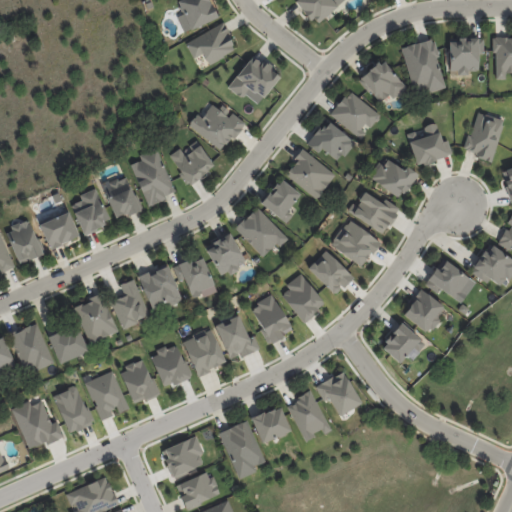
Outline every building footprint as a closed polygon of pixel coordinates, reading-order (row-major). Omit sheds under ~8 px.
[(210,0),(212,6),(214,5),(220,18),(193,31),(180,2),(184,0),(210,0)] [(312,18),(298,1),(299,0),(340,0),(342,2),(339,4),(340,6),(321,22),(316,17),(313,19),(312,18)] [(147,4),(153,2),(155,7),(150,10),(147,4)] [(225,23),(232,35),(230,36),(236,45),(234,47),(236,51),(211,65),(205,54),(195,59),(187,45),(225,23)] [(511,39),(511,74),(506,74),(506,80),(497,80),(497,53),(494,53),(494,38),(509,38),(509,39),(511,39)] [(417,91),(404,48),(433,39),(434,43),(437,42),(441,56),(439,57),(448,87),(430,92),(429,88),(417,91)] [(472,76),(462,76),(462,71),(453,71),(453,39),(463,39),(483,39),(487,39),(487,54),(484,54),(484,70),(479,70),(479,72),(473,72),(473,70),(472,70),(472,76)] [(255,57),(262,64),(265,60),(276,70),(275,71),(282,77),(265,98),(258,91),(256,93),(250,89),(242,99),(229,87),(254,57),(255,57)] [(374,93),(371,90),(369,91),(360,80),(381,62),(384,65),(388,62),(409,87),(395,99),(391,94),(382,102),(374,93)] [(203,82),(206,78),(211,83),(208,86),(203,82)] [(363,139),(332,114),(338,106),(337,105),(345,95),(348,98),(353,92),(382,115),(372,127),(367,124),(363,129),(369,133),(364,140),(363,139)] [(233,113),(246,123),(243,128),(244,129),(236,139),(234,137),(228,145),(226,143),(221,150),(190,125),(192,123),(192,122),(195,119),(196,119),(199,115),(203,118),(209,111),(208,111),(213,104),(229,117),(233,113)] [(488,116),(506,121),(493,162),(481,159),(482,156),(465,151),(469,136),(472,137),(479,113),(488,116)] [(309,144),(322,127),(324,129),(330,121),(357,142),(346,156),(343,154),(342,156),(341,158),(338,160),(331,154),(332,154),(325,148),(321,153),(309,144)] [(452,155),(449,156),(449,157),(438,161),(439,162),(426,166),(425,164),(419,166),(412,144),(410,144),(407,135),(425,128),(428,126),(435,124),(437,125),(440,134),(442,133),(445,142),(449,141),(453,154),(452,155)] [(217,167),(213,170),(213,171),(210,174),(210,175),(194,187),(191,183),(188,185),(181,174),(183,172),(172,156),(182,149),(187,157),(194,152),(191,146),(197,142),(201,148),(203,146),(217,167)] [(164,162),(177,192),(167,196),(169,200),(154,207),(154,206),(151,207),(137,174),(136,174),(132,166),(140,162),(140,163),(144,161),(142,156),(158,149),(164,162)] [(293,167),(294,168),(299,162),(296,159),(304,149),(337,175),(324,191),(328,194),(321,203),(316,199),(317,198),(287,175),(293,167)] [(419,177),(406,195),(405,194),(402,198),(370,175),(380,161),(385,165),(389,159),(407,171),(411,167),(421,174),(419,177)] [(511,166),(504,169),(507,180),(503,181),(510,204),(511,203),(511,166)] [(143,210),(142,210),(143,212),(130,218),(129,216),(124,218),(123,217),(118,219),(103,185),(108,183),(118,179),(119,182),(128,178),(136,196),(137,195),(143,210)] [(277,215),(260,201),(268,192),(272,195),(273,194),(276,196),(278,192),(276,190),(280,185),(281,186),(286,181),(303,196),(290,212),(294,216),(288,223),(277,215)] [(105,227),(103,228),(103,229),(86,237),(73,207),(76,206),(76,204),(83,202),(81,196),(96,190),(104,209),(106,208),(111,221),(105,224),(107,226),(105,227)] [(381,202),(364,192),(350,214),(382,234),(398,208),(383,198),(381,202)] [(291,240),(282,248),(279,245),(265,258),(237,229),(246,220),(247,221),(249,219),(255,213),(256,214),(260,209),(291,240)] [(49,249),(78,237),(67,211),(38,224),(49,249)] [(41,252),(21,262),(6,232),(12,229),(10,225),(20,220),(20,221),(26,219),(27,220),(29,219),(44,251),(41,252)] [(378,239),(345,220),(330,247),(363,266),(378,239)] [(511,250),(502,244),(510,230),(511,231),(511,224),(510,223),(511,220),(511,250)] [(13,267),(4,271),(2,268),(0,269),(0,229),(16,266),(13,267)] [(246,260),(247,262),(245,263),(245,264),(239,267),(239,266),(237,267),(240,272),(232,276),(229,272),(222,277),(207,248),(215,244),(215,245),(232,235),(246,260)] [(474,272),(476,269),(479,270),(490,253),(489,253),(493,246),(497,249),(498,248),(511,257),(511,281),(511,280),(506,288),(490,278),(486,283),(473,274),(474,272)] [(352,276),(324,250),(307,269),(335,295),(352,276)] [(207,260),(218,286),(202,293),(204,295),(202,295),(203,297),(197,299),(197,298),(196,298),(188,280),(181,283),(175,269),(181,266),(180,263),(196,257),(199,263),(207,260)] [(472,278),(463,290),(465,293),(460,300),(458,300),(442,287),(438,293),(425,283),(429,278),(430,279),(438,268),(437,267),(444,258),(448,262),(449,261),(472,278)] [(151,312),(180,301),(168,265),(138,276),(151,312)] [(288,289),(282,293),(299,322),(323,308),(302,273),(285,284),(288,289)] [(149,316),(132,279),(119,285),(124,295),(109,301),(121,328),(149,316)] [(446,306),(442,312),(443,312),(440,317),(442,319),(434,330),(431,328),(428,332),(406,315),(420,296),(416,294),(420,288),(446,306)] [(113,333),(100,339),(92,343),(91,342),(75,307),(83,303),(84,305),(92,301),(91,297),(101,293),(119,331),(114,333),(114,332),(113,333)] [(286,340),(276,347),(274,343),(271,345),(262,330),(265,329),(254,311),(260,307),(258,304),(273,294),(295,328),(287,334),(288,336),(287,337),(288,339),(286,340)] [(214,325),(228,359),(239,354),(240,357),(259,349),(253,336),(247,338),(237,315),(214,325)] [(55,362),(38,370),(36,365),(25,370),(9,333),(16,330),(17,332),(23,329),(25,328),(25,327),(31,325),(31,326),(37,323),(55,362)] [(424,341),(423,342),(427,345),(421,353),(417,350),(404,365),(386,350),(390,345),(388,343),(393,338),(396,341),(399,337),(396,334),(404,324),(424,341)] [(83,353),(62,363),(50,336),(74,325),(76,328),(79,326),(90,350),(83,353)] [(195,375),(224,364),(210,328),(181,338),(195,375)] [(0,338),(4,337),(17,366),(7,371),(8,374),(0,377),(0,338)] [(162,388),(190,377),(175,343),(156,351),(157,354),(149,357),(162,388)] [(118,370),(133,404),(157,393),(142,360),(118,370)] [(84,382),(99,420),(115,414),(115,413),(127,409),(112,371),(84,382)] [(314,387),(323,401),(328,398),(338,416),(360,403),(341,371),(314,387)] [(92,424),(76,385),(52,395),(68,434),(92,424)] [(334,429),(327,434),(324,428),(317,432),(318,435),(309,441),(290,407),(291,406),(291,407),(298,403),(298,401),(302,399),(301,397),(312,390),(334,429)] [(27,450),(62,437),(56,421),(50,423),(42,401),(30,405),(29,402),(12,408),(27,450)] [(279,436),(264,442),(253,417),(265,411),(266,412),(276,408),(276,409),(282,406),(293,429),(279,436)] [(221,433),(245,421),(245,422),(249,420),(268,461),(260,465),(260,464),(256,466),(258,471),(242,478),(221,433)] [(161,450),(172,477),(203,465),(198,454),(202,453),(195,435),(161,450)] [(220,496),(213,477),(208,479),(205,472),(175,484),(184,509),(220,496)] [(99,511),(117,504),(105,476),(65,494),(72,511),(69,511),(99,511)] [(237,511),(204,511),(231,499),(237,511)]
